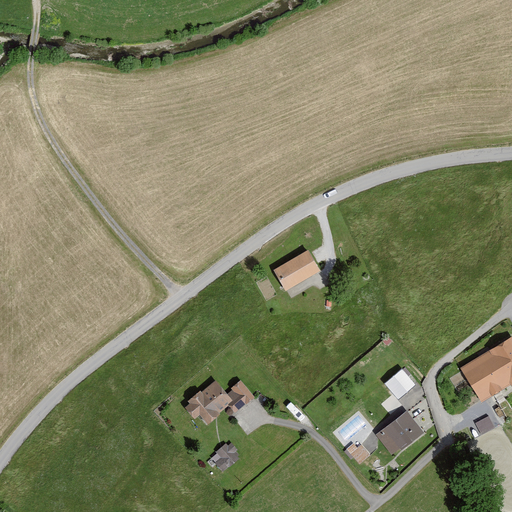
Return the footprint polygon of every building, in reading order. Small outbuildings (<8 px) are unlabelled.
[(308,250),(274,271),(287,292),(321,272),(308,250)] [(511,333),(458,366),(480,400),(511,381),(511,382),(511,333)] [(401,366),(384,381),(399,397),(416,383),(401,366)] [(213,377),(186,399),(192,406),(188,409),(194,417),(199,413),(207,423),(229,406),(234,412),(254,396),(240,379),(230,387),(237,396),(232,400),(213,377)] [(407,409),(375,434),(392,456),(424,431),(407,409)] [(481,432),(494,425),(488,414),(475,421),(481,432)] [(356,439),(346,448),(359,461),(369,452),(356,439)] [(229,440),(210,455),(222,470),(241,455),(229,440)]
